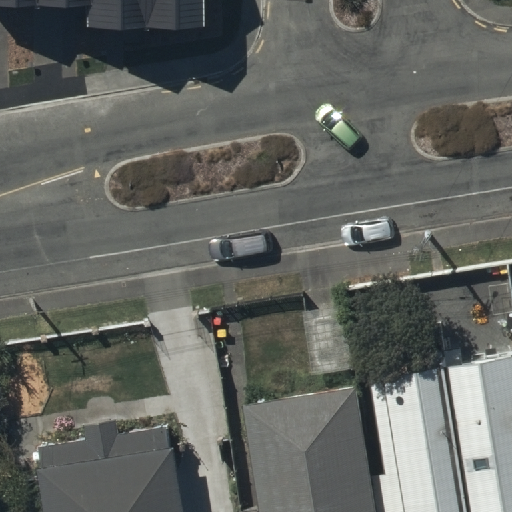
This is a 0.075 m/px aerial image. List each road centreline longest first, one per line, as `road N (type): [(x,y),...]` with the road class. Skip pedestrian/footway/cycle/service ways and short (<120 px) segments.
road 1 (unclassified): [(298,156),(0,210)]
road 2 (residential): [(298,156),(297,0)]
road 3 (residential): [(410,0),(411,140)]
